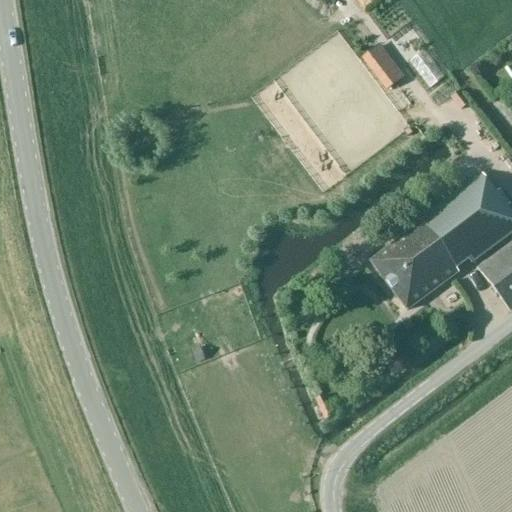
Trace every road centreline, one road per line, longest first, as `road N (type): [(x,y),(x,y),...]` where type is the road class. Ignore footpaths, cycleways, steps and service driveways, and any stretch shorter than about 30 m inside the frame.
road 1 (tertiary): [(137,511),(45,254),(1,0)]
road 2 (unclassified): [(333,511),(330,494),(350,451),(511,325)]
